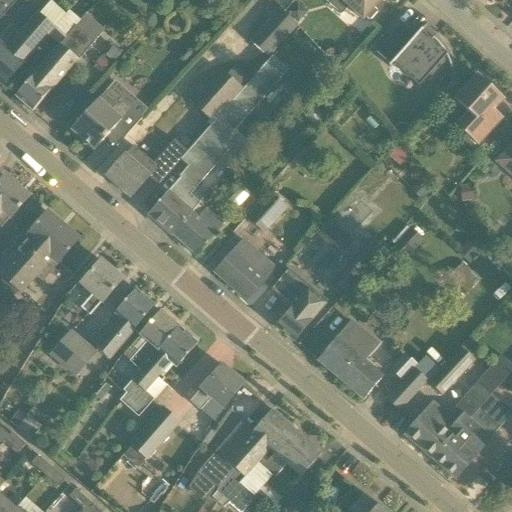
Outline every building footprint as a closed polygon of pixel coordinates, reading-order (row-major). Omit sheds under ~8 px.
[(0,0),(0,13),(1,15),(11,3),(7,0),(0,0)] [(339,0),(364,21),(366,18),(370,21),(378,12),(374,9),(381,0),(339,0)] [(299,24),(309,13),(297,2),(287,13),(299,24)] [(269,58),(298,25),(279,9),(250,41),(269,58)] [(0,83),(3,87),(8,82),(36,50),(47,60),(65,39),(54,29),(55,28),(54,27),(41,16),(38,14),(21,34),(7,50),(0,43),(0,83)] [(35,74),(15,97),(16,98),(33,112),(78,60),(93,43),(103,32),(85,17),(76,27),(65,39),(47,60),(35,74)] [(399,26),(376,52),(390,67),(394,63),(418,84),(431,70),(433,72),(451,65),(448,58),(444,51),(439,44),(433,38),(430,43),(419,33),(414,39),(399,26)] [(111,50),(106,57),(113,63),(120,56),(112,49),(111,50)] [(185,49),(178,56),(179,60),(183,63),(187,63),(193,57),(193,52),(190,49),(185,49)] [(101,57),(96,63),(103,69),(108,64),(101,57)] [(192,213),(204,199),(194,191),(203,180),(214,190),(222,181),(223,181),(256,143),(239,127),(289,70),(273,57),(253,80),(215,124),(188,153),(182,161),(189,167),(180,178),(181,179),(149,214),(148,215),(149,216),(149,215),(172,235),(172,236),(173,237),(173,236),(193,214),(192,213)] [(192,103),(213,122),(215,124),(253,80),(237,66),(227,76),(221,71),(192,103)] [(322,74),(311,87),(324,99),(336,86),(322,74)] [(469,114),(457,127),(477,146),(500,121),(489,111),(492,109),(502,98),(480,78),(457,102),(469,114)] [(85,116),(72,131),(83,141),(84,146),(89,146),(95,151),(115,128),(126,137),(139,122),(142,119),(120,100),(118,103),(106,92),(97,102),(85,116)] [(306,95),(297,104),(302,109),(310,99),(306,95)] [(182,161),(188,153),(175,142),(154,165),(134,147),(125,156),(107,177),(131,198),(149,177),(159,186),(182,161)] [(511,143),(496,162),(511,176),(511,143)] [(396,147),(388,156),(400,166),(407,157),(396,147)] [(0,182),(0,227),(2,229),(29,198),(5,177),(0,182)] [(422,201),(431,191),(418,180),(409,190),(422,201)] [(242,207),(248,212),(257,200),(248,193),(237,184),(222,201),(236,213),(242,207)] [(475,200),(473,185),(458,186),(460,202),(475,200)] [(246,218),(265,235),(287,210),(269,194),(246,218)] [(193,214),(173,236),(197,257),(229,220),(218,211),(215,214),(208,208),(199,219),(193,214)] [(53,258),(58,263),(78,240),(47,213),(28,235),(24,232),(17,240),(24,246),(0,273),(0,277),(2,279),(0,282),(0,298),(7,304),(18,292),(21,295),(53,258)] [(329,221),(316,235),(325,243),(338,229),(329,221)] [(404,234),(418,247),(424,241),(410,228),(407,232),(404,234)] [(473,237),(459,252),(471,263),(485,248),(473,237)] [(247,301),(276,267),(245,239),(215,273),(247,301)] [(380,256),(366,244),(332,281),(346,293),(380,256)] [(101,261),(81,284),(93,295),(81,308),(90,316),(102,303),(123,280),(101,261)] [(462,262),(460,265),(448,277),(467,295),(481,279),(462,262)] [(273,290),(294,307),(277,327),(295,341),(324,306),(287,274),(273,290)] [(120,319),(95,348),(109,360),(154,307),(135,290),(114,314),(120,319)] [(141,371),(178,328),(160,312),(139,335),(147,342),(130,362),(141,371)] [(364,400),(384,377),(366,362),(380,345),(352,321),(318,361),(364,400)] [(126,394),(120,402),(126,407),(139,418),(155,400),(146,392),(171,363),(177,368),(198,345),(193,341),(178,328),(141,371),(123,391),(126,394)] [(50,356),(63,366),(82,343),(70,333),(50,356)] [(75,377),(94,354),(82,343),(63,366),(75,377)] [(441,368),(429,381),(444,395),(477,359),(462,345),(441,368)] [(428,380),(429,381),(441,368),(432,359),(431,360),(426,356),(419,364),(404,381),(387,399),(400,411),(428,380)] [(223,409),(244,385),(222,366),(201,389),(190,402),(200,411),(201,410),(218,424),(226,412),(223,409)] [(425,411),(404,435),(432,459),(453,435),(456,438),(483,407),(488,401),(508,379),(494,366),(478,384),(472,391),(457,408),(464,414),(459,419),(457,421),(452,427),(429,406),(425,411)] [(106,385),(95,397),(100,402),(111,389),(106,385)] [(476,456),(503,425),(483,407),(456,438),(453,435),(432,459),(456,480),(476,456)] [(147,459),(178,423),(163,410),(132,446),(147,459)] [(242,421),(229,436),(241,446),(245,450),(249,446),(262,458),(262,459),(267,463),(275,454),(278,457),(299,434),(283,420),(280,417),(279,417),(272,410),(254,431),(242,421)] [(18,411),(10,421),(18,427),(26,417),(18,411)] [(29,415),(27,418),(19,428),(31,439),(43,428),(29,415)] [(9,436),(0,427),(0,440),(3,443),(6,441),(9,436)] [(19,452),(25,445),(12,433),(9,436),(6,441),(19,452)] [(219,489),(212,498),(224,508),(228,504),(237,511),(243,511),(244,511),(248,506),(254,499),(253,498),(239,485),(258,463),(273,476),(275,478),(287,465),(301,478),(322,454),(299,434),(278,457),(275,454),(267,463),(262,459),(262,458),(249,446),(245,450),(241,446),(239,448),(228,461),(227,462),(236,470),(219,489)] [(216,453),(200,471),(210,481),(212,482),(216,486),(218,488),(219,489),(236,470),(227,462),(226,463),(216,453)] [(52,468),(39,457),(32,464),(45,475),(52,468)] [(65,480),(52,468),(45,475),(58,487),(65,480)] [(89,502),(76,490),(70,497),(83,509),(89,502)] [(0,511),(12,511),(15,509),(0,496),(0,511)] [(387,511),(379,505),(376,508),(363,496),(348,511),(387,511)] [(99,511),(89,502),(83,509),(85,511),(99,511)]
